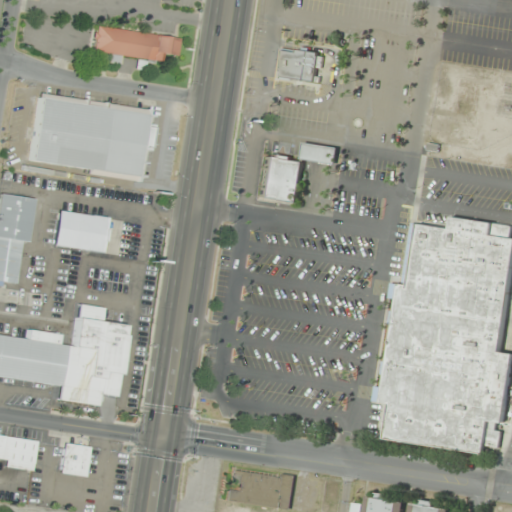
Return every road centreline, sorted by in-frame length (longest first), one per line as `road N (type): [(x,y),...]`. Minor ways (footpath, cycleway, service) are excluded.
road 1 (primary): [(151,511),(230,0)]
road 2 (tertiary): [(511,490),(0,414)]
road 3 (residential): [(215,101),(49,77),(0,59)]
